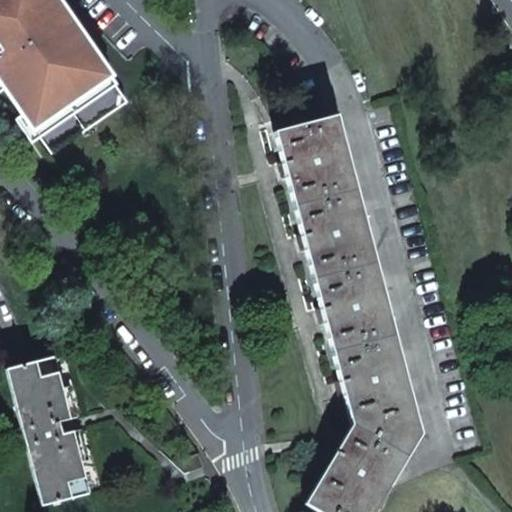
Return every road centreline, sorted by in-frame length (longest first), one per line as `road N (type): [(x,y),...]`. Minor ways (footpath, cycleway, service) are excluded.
road 1 (residential): [(265,0),(288,14),(339,81),(360,128),(444,442)]
road 2 (residential): [(238,438),(207,49)]
road 3 (residential): [(238,438),(195,426),(0,199)]
